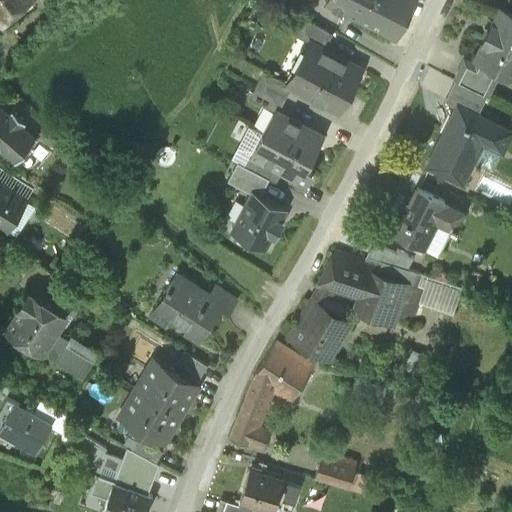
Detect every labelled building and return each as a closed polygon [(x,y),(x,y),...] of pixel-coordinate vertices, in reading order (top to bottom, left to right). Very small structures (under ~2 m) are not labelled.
[(0,0),(0,24),(1,26),(33,1),(32,0),(0,0)] [(325,0),(325,1),(358,18),(366,0),(325,0)] [(366,0),(358,18),(396,37),(414,0),(366,0)] [(499,70),(511,76),(511,74),(508,73),(511,64),(511,14),(499,9),(475,58),(479,60),(499,70)] [(311,42),(324,49),(332,33),(305,17),(295,35),(310,43),(311,42)] [(291,86),(337,110),(359,68),(324,49),(311,42),(310,43),(288,84),(288,85),(291,86)] [(464,60),(454,80),(486,95),(499,70),(479,60),(476,66),(464,60)] [(264,70),(256,85),(249,97),(274,110),(274,109),(278,111),(284,100),(291,86),(288,85),(288,84),(264,70)] [(477,114),(486,95),(454,80),(444,100),(457,106),(458,104),(477,114)] [(0,149),(14,161),(37,136),(37,135),(23,123),(25,120),(12,108),(9,110),(0,102),(0,149)] [(427,165),(461,182),(473,158),(482,140),(502,150),(511,131),(477,114),(458,104),(457,106),(427,165)] [(278,113),(266,134),(255,155),(251,153),(250,154),(282,171),(298,180),(299,181),(306,169),(312,158),(318,146),(315,145),(320,136),(322,137),(323,136),(278,111),(274,109),(274,110),(273,111),(278,113)] [(278,113),(273,111),(251,153),(255,155),(266,134),(278,113)] [(234,148),(242,151),(251,127),(243,124),(234,148)] [(482,140),(473,158),(493,168),(502,150),(482,140)] [(244,165),(269,178),(276,182),(282,171),(250,154),(244,165)] [(259,196),(269,178),(244,165),(237,162),(227,180),(251,193),(252,192),(259,196)] [(0,163),(0,183),(25,199),(33,185),(0,163)] [(299,181),(298,180),(305,184),(312,172),(306,169),(299,181)] [(0,223),(6,228),(25,199),(0,183),(0,223)] [(389,233),(420,248),(421,247),(433,222),(450,230),(449,231),(456,234),(458,230),(457,229),(465,213),(444,202),(444,200),(417,187),(402,218),(398,216),(389,233)] [(232,230),(264,247),(272,233),(274,235),(281,222),(278,221),(284,209),(259,196),(252,192),(251,193),(232,230)] [(35,205),(25,199),(6,228),(17,234),(35,205)] [(433,222),(421,247),(437,255),(449,231),(450,230),(433,222)] [(390,264),(396,252),(395,252),(373,241),(366,255),(366,256),(390,264)] [(396,249),(395,252),(396,252),(390,264),(407,269),(413,257),(396,249)] [(77,275),(90,284),(94,277),(87,273),(85,262),(90,256),(83,251),(75,264),(77,275)] [(328,281),(366,293),(368,294),(380,266),(364,261),(335,251),(318,285),(324,287),(328,281)] [(366,256),(364,261),(380,266),(368,294),(366,293),(361,308),(392,318),(393,314),(411,320),(417,301),(422,287),(416,285),(420,273),(407,269),(390,264),(366,256)] [(29,285),(65,309),(68,306),(76,294),(55,280),(58,275),(36,261),(26,276),(34,282),(31,286),(29,285)] [(185,331),(199,340),(220,309),(228,314),(235,302),(215,285),(209,295),(176,273),(150,313),(166,324),(171,315),(176,308),(193,319),(188,326),(185,331)] [(417,301),(452,313),(461,288),(420,273),(416,285),(422,287),(417,301)] [(41,346),(52,329),(65,309),(29,285),(18,302),(20,303),(7,324),(41,346)] [(287,338),(327,362),(350,324),(314,302),(310,301),(287,338)] [(171,315),(188,326),(193,319),(176,308),(171,315)] [(94,355),(52,329),(41,346),(82,372),(91,359),(94,355)] [(126,357),(149,371),(155,361),(163,366),(169,354),(139,335),(126,357)] [(271,430),(256,424),(270,389),(291,403),(314,367),(275,341),(254,377),(229,437),(248,445),(248,444),(263,449),(271,430)] [(176,363),(200,377),(208,365),(184,350),(176,363)] [(149,371),(138,388),(179,413),(196,385),(163,366),(155,361),(149,371)] [(350,398),(381,407),(386,389),(355,379),(350,398)] [(122,416),(134,423),(153,434),(163,440),(179,413),(138,388),(122,416)] [(36,450),(52,421),(33,411),(7,396),(0,408),(0,434),(14,442),(16,439),(36,450)] [(33,411),(52,421),(64,428),(70,418),(72,416),(40,398),(33,411)] [(81,425),(70,418),(64,428),(59,438),(69,445),(77,432),(81,425)] [(148,442),(153,434),(134,423),(127,434),(137,440),(139,436),(148,442)] [(69,445),(77,450),(85,438),(77,432),(69,445)] [(77,450),(97,463),(99,460),(98,460),(104,451),(106,448),(86,435),(85,438),(77,450)] [(131,449),(155,463),(163,451),(148,442),(139,436),(137,440),(131,449)] [(131,449),(126,447),(122,458),(114,480),(113,482),(147,495),(159,464),(155,463),(131,449)] [(97,463),(77,450),(74,454),(95,467),(93,472),(97,473),(114,480),(122,458),(104,451),(98,460),(99,460),(97,463)] [(314,478),(348,489),(356,465),(322,454),(314,478)] [(260,508),(273,511),(278,496),(283,480),(249,470),(239,501),(253,505),(260,508)] [(90,491),(106,497),(107,496),(110,497),(115,485),(112,483),(112,481),(113,482),(114,480),(97,473),(90,491)] [(283,480),(278,496),(286,499),(294,502),(299,485),(283,480)] [(100,511),(145,511),(146,511),(143,510),(148,497),(151,498),(152,496),(147,495),(113,482),(112,481),(112,483),(115,485),(110,497),(107,496),(106,497),(100,511)] [(278,496),(273,511),(274,511),(282,511),(286,499),(278,496)] [(250,511),(253,505),(239,501),(238,506),(226,502),(222,511),(250,511)]
